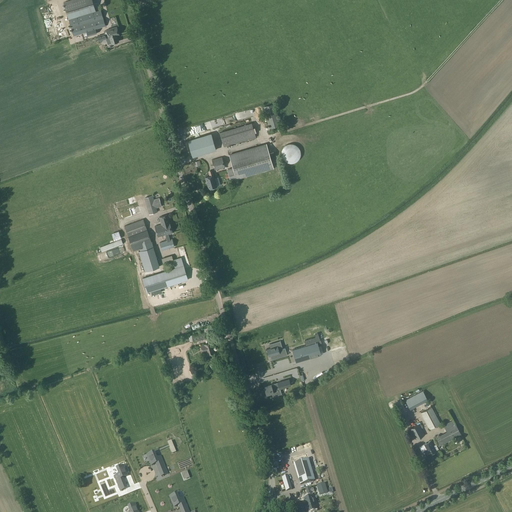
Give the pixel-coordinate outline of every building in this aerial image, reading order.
[(95,12),(92,0),(71,0),(63,2),(67,12),(74,36),(105,26),(100,10),(95,12)] [(119,34),(117,27),(107,30),(108,34),(109,38),(110,37),(112,43),(112,44),(119,41),(118,37),(117,37),(117,35),(119,34)] [(106,34),(99,36),(100,40),(106,38),(108,44),(112,43),(110,37),(109,38),(108,34),(107,35),(106,34)] [(225,131),(218,132),(219,137),(238,132),(237,128),(232,129),(232,130),(229,131),(229,132),(225,133),(225,131)] [(221,146),(255,138),(253,129),(219,137),(221,146)] [(192,157),(216,150),(211,133),(187,140),(192,157)] [(264,144),(226,154),(231,175),(227,176),(229,180),(271,170),(264,144)] [(222,157),(212,160),(215,170),(225,167),(222,157)] [(218,187),(214,175),(206,178),(209,190),(211,189),(212,190),(213,190),(214,190),(215,188),(218,187)] [(152,196),(145,198),(149,214),(157,212),(152,196)] [(161,224),(155,226),(158,237),(165,235),(166,234),(166,235),(168,235),(172,233),(169,222),(169,221),(167,215),(159,217),(161,224)] [(139,246),(152,242),(143,219),(124,226),(133,249),(139,246)] [(109,234),(111,243),(97,247),(99,252),(121,245),(117,232),(109,234)] [(170,240),(167,241),(167,240),(159,242),(162,250),(174,247),(172,238),(170,239),(170,240)] [(175,268),(142,279),(147,293),(188,279),(181,257),(173,260),(171,256),(162,259),(164,264),(173,261),(175,268)] [(193,335),(193,333),(188,334),(190,340),(190,341),(193,341),(193,342),(206,338),(206,340),(211,338),(209,330),(193,335)] [(321,345),(318,333),(314,334),(315,337),(304,340),(306,345),(317,342),(318,346),(321,345)] [(272,359),(284,356),(283,352),(284,352),(283,351),(282,348),(282,346),(280,341),(270,344),(269,344),(269,345),(270,344),(270,348),(266,349),(267,349),(267,351),(269,356),(270,356),(271,360),(272,360),(272,359)] [(318,346),(317,342),(306,345),(292,349),(294,356),(296,361),(296,362),(297,362),(302,360),(311,357),(318,355),(321,354),(318,346)] [(212,343),(204,345),(200,346),(203,353),(206,352),(207,355),(215,353),(212,343)] [(222,356),(219,357),(223,369),(229,367),(227,361),(226,361),(225,354),(222,355),(222,356)] [(278,383),(271,385),(264,387),(266,394),(273,392),(273,393),(305,383),(302,374),(277,382),(278,383)] [(431,407),(420,413),(429,429),(440,424),(431,407)] [(425,435),(419,424),(410,429),(415,440),(425,435)] [(445,429),(446,432),(434,438),(438,446),(461,434),(455,424),(445,429)] [(436,444),(434,445),(431,440),(419,446),(422,452),(424,451),(427,456),(437,450),(436,450),(438,449),(436,444)] [(154,452),(147,454),(151,467),(157,465),(157,466),(156,466),(158,470),(165,467),(161,457),(157,459),(154,452)] [(101,466),(103,471),(117,464),(115,460),(101,466)] [(300,485),(314,481),(307,460),(294,464),(300,485)] [(118,474),(113,476),(117,486),(124,484),(123,480),(122,480),(121,479),(127,477),(123,465),(116,468),(118,474)] [(163,472),(149,477),(161,511),(171,511),(170,510),(164,491),(166,491),(165,487),(166,488),(165,477),(164,475),(167,475),(167,471),(162,472),(163,472)] [(288,476),(282,478),(286,491),(292,490),(288,476)] [(325,482),(317,484),(320,494),(328,491),(325,482)] [(177,493),(169,496),(174,508),(179,506),(180,507),(179,508),(180,511),(187,509),(184,499),(179,500),(177,493)] [(308,511),(315,510),(311,496),(303,499),(305,503),(304,503),(305,507),(306,507),(307,511),(308,511)] [(118,502),(97,507),(98,511),(115,511),(120,511),(118,502)] [(129,511),(138,511),(135,502),(128,505),(129,511)]
